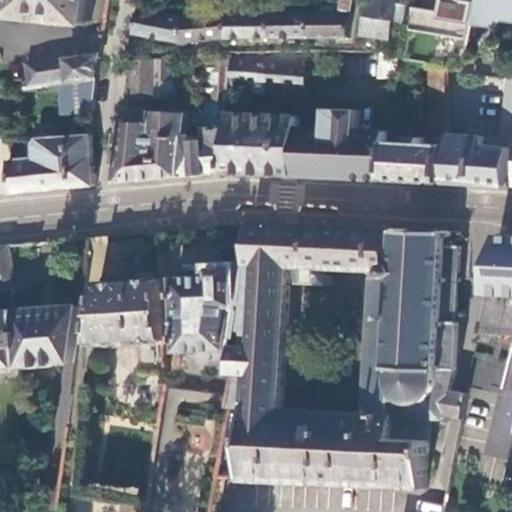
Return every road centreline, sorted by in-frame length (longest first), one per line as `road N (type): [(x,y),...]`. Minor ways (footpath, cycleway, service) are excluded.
road 1 (tertiary): [(100,208),(288,197),(511,209)]
road 2 (residential): [(100,208),(127,0)]
